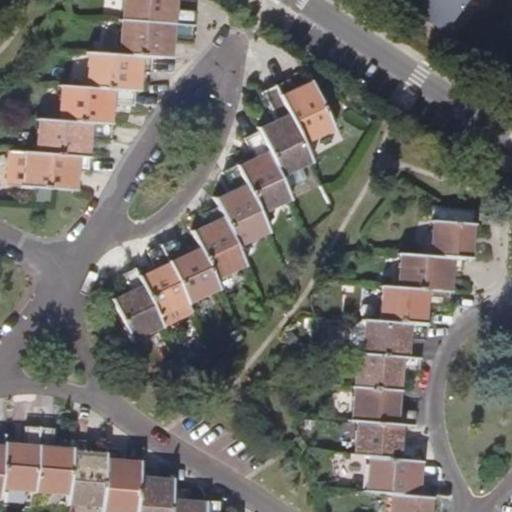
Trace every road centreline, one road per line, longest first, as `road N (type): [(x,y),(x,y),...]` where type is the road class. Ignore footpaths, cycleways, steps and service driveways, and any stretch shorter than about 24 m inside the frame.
road 1 (residential): [(221,115),(225,73),(213,67),(177,89),(96,230)]
road 2 (unclassified): [(300,0),(511,143)]
road 3 (residential): [(501,318),(472,318),(443,355),(431,406),(437,451),(471,511)]
road 4 (residential): [(104,403),(271,511)]
road 5 (residential): [(96,230),(134,233),(179,201),(221,115)]
road 6 (residential): [(104,403),(60,279)]
